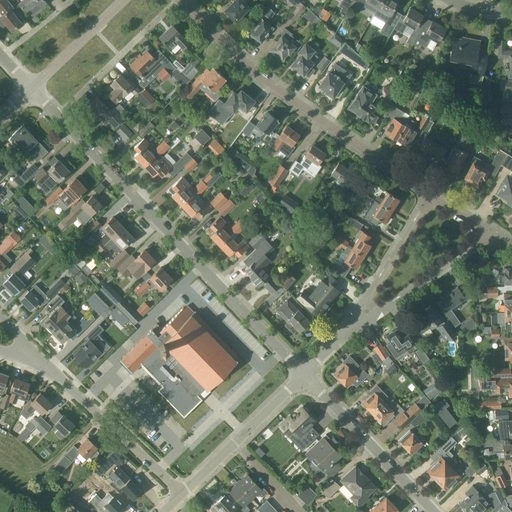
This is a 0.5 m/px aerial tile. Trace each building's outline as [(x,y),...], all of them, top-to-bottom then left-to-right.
[(0,0),(0,12),(3,15),(0,17),(0,18),(0,23),(3,27),(6,24),(11,31),(12,30),(13,32),(18,28),(16,27),(21,23),(16,16),(17,15),(12,9),(14,8),(6,0),(0,0)] [(23,0),(18,4),(25,13),(30,9),(33,13),(46,3),(43,0),(23,0)] [(235,0),(225,10),(230,15),(230,17),(232,19),(233,19),(235,20),(248,7),(243,1),(243,0),(235,0)] [(342,0),(339,6),(342,8),(338,15),(344,19),(348,12),(350,8),(354,1),(353,0),(352,0),(342,0)] [(354,0),(354,1),(368,9),(369,8),(375,11),(381,0),(354,0)] [(390,34),(393,28),(401,14),(393,10),(398,1),(395,0),(381,0),(375,11),(375,12),(387,19),(387,18),(389,20),(384,28),(388,31),(391,32),(390,34)] [(295,20),(306,7),(299,2),(288,15),(295,20)] [(269,19),(274,12),(266,6),(261,13),(269,19)] [(325,21),(330,13),(321,8),(316,16),(325,21)] [(401,14),(393,28),(402,33),(407,24),(415,28),(422,15),(409,8),(405,16),(401,14)] [(260,19),(250,32),(255,36),(255,38),(258,40),(260,40),(261,41),(266,34),(268,35),(273,28),(260,19)] [(432,21),(426,31),(421,28),(418,33),(412,44),(418,47),(420,44),(425,47),(429,49),(433,49),(445,28),(432,21)] [(182,49),(189,43),(172,25),(158,37),(170,50),(177,43),(182,49)] [(282,36),(271,49),(277,53),(277,55),(279,57),(281,57),(282,58),(287,51),(289,53),(294,46),(287,40),(292,34),(284,28),(280,33),(282,36)] [(406,42),(412,45),(412,44),(418,33),(413,30),(406,42)] [(487,50),(478,49),(480,41),(466,38),(466,40),(454,37),(449,59),(472,64),(470,73),(471,73),(469,82),(482,84),(483,75),(484,75),(487,61),(486,61),(487,50)] [(314,70),(309,66),(312,62),(307,58),(313,50),(305,44),(299,52),(301,53),(291,65),(303,74),(308,78),(314,70)] [(136,58),(130,64),(139,74),(142,77),(138,82),(144,88),(156,74),(163,81),(170,74),(182,86),(188,80),(184,76),(179,72),(183,68),(175,59),(170,64),(157,49),(151,55),(146,51),(137,59),(136,58)] [(368,64),(369,64),(352,50),(347,57),(366,70),(366,69),(365,68),(368,64)] [(321,70),(329,60),(323,56),(320,60),(318,58),(313,64),(321,70)] [(188,62),(183,68),(179,72),(184,76),(193,67),(188,62)] [(343,73),(345,70),(335,63),(329,72),(319,85),(325,90),(324,91),(327,93),(327,94),(330,97),(332,96),(333,97),(338,89),(340,90),(345,83),(349,77),(343,73)] [(184,92),(183,94),(190,100),(200,88),(215,101),(223,92),(218,88),(226,78),(214,67),(208,73),(204,70),(192,83),(190,81),(185,87),(184,87),(182,90),(184,92)] [(193,67),(184,76),(188,80),(197,70),(193,67)] [(126,80),(120,74),(110,84),(114,88),(108,95),(114,102),(121,96),(129,89),(135,95),(140,90),(128,77),(126,80)] [(405,92),(408,84),(403,82),(399,89),(405,92)] [(369,103),(375,95),(362,86),(348,107),(356,113),(355,113),(362,117),(362,119),(365,121),(366,120),(368,121),(369,120),(373,123),(377,117),(373,114),(377,108),(369,103)] [(154,99),(144,89),(136,97),(145,107),(154,99)] [(218,110),(212,117),(222,126),(233,110),(229,107),(231,103),(236,107),(238,104),(246,110),(253,100),(252,97),(250,96),(247,96),(244,93),(245,92),(245,91),(244,92),(243,93),(242,91),(242,90),(243,90),(242,89),(242,90),(241,91),(240,90),(238,94),(233,91),(222,106),(218,110)] [(390,105),(396,94),(391,91),(385,102),(390,105)] [(110,109),(106,106),(97,97),(87,107),(96,116),(95,116),(104,125),(108,122),(114,128),(123,118),(112,107),(110,109)] [(220,108),(221,106),(216,101),(206,112),(212,117),(218,110),(220,108)] [(511,103),(502,103),(501,123),(511,124),(511,103)] [(396,138),(408,118),(402,115),(404,112),(392,105),(386,117),(390,120),(384,130),(389,133),(388,134),(390,135),(389,137),(393,140),(394,137),(396,138)] [(478,108),(468,113),(469,114),(479,117),(480,115),(480,110),(479,108),(478,108)] [(456,114),(458,119),(462,121),(466,113),(458,109),(456,114)] [(259,121),(253,130),(259,135),(263,129),(266,132),(262,138),(268,142),(274,133),(270,130),(278,119),(268,111),(260,122),(259,121)] [(422,114),(416,125),(422,128),(428,117),(422,114)] [(481,121),(473,117),(470,122),(475,124),(474,126),(477,128),(481,121)] [(408,118),(396,138),(397,139),(396,141),(401,144),(402,142),(403,143),(404,142),(407,144),(410,139),(415,131),(411,128),(415,122),(408,118)] [(141,137),(153,126),(150,122),(138,133),(141,137)] [(491,134),(493,127),(488,125),(489,123),(486,122),(485,125),(486,126),(484,132),(491,134)] [(24,124),(22,125),(12,135),(12,136),(8,139),(17,149),(21,145),(26,150),(32,145),(38,150),(32,155),(37,161),(47,151),(25,128),(26,127),(24,124)] [(124,124),(116,131),(125,141),(132,133),(124,124)] [(279,135),(275,132),(274,133),(268,142),(279,151),(280,149),(288,155),(295,146),(292,144),(299,134),(298,133),(299,132),(294,128),(293,130),(287,125),(279,135)] [(201,129),(194,136),(202,144),(209,138),(201,129)] [(169,144),(178,138),(175,134),(166,139),(169,144)] [(419,144),(417,149),(418,150),(419,152),(422,154),(424,154),(431,158),(431,159),(434,161),(436,161),(437,161),(445,147),(424,136),(419,144)] [(454,145),(443,165),(444,165),(445,167),(447,168),(449,168),(450,168),(465,142),(466,140),(461,137),(456,146),(454,145)] [(141,168),(144,166),(143,165),(153,156),(145,148),(149,144),(144,138),(134,147),(138,152),(134,156),(139,161),(136,164),(140,167),(139,167),(141,168)] [(214,150),(220,144),(215,138),(209,144),(214,150)] [(163,140),(158,144),(164,150),(169,146),(163,140)] [(465,142),(450,168),(451,169),(452,171),(454,172),(456,172),(457,172),(471,146),(465,142)] [(153,149),(157,152),(160,154),(164,150),(158,144),(153,149)] [(312,144),(305,155),(300,163),(304,166),(316,174),(322,166),(318,163),(325,153),(312,144)] [(504,156),(500,166),(501,165),(511,172),(511,157),(498,148),(496,153),(504,156)] [(199,159),(203,152),(198,149),(194,155),(199,159)] [(237,158),(241,153),(236,149),(232,154),(237,158)] [(143,165),(144,166),(153,176),(158,172),(162,176),(172,167),(171,166),(160,154),(157,152),(153,156),(143,165)] [(177,172),(191,158),(186,152),(171,166),(172,167),(177,172)] [(487,170),(486,171),(494,175),(500,166),(504,156),(496,153),(492,162),(491,165),(490,164),(487,170)] [(472,163),(465,176),(470,179),(471,181),(474,182),(476,182),(477,183),(481,176),(483,177),(486,171),(487,170),(490,164),(473,156),(470,162),(472,163)] [(193,157),(184,165),(189,170),(198,162),(193,157)] [(297,176),(304,166),(300,163),(295,159),(288,170),(297,176)] [(42,168),(34,176),(40,183),(42,181),(43,183),(49,189),(58,180),(68,171),(58,160),(48,170),(49,170),(47,172),(42,168)] [(354,171),(339,162),(331,174),(330,177),(336,181),(338,178),(347,184),(354,171)] [(28,180),(39,170),(32,163),(21,173),(28,180)] [(268,181),(276,187),(287,170),(279,165),(268,181)] [(191,196),(195,192),(192,188),(181,176),(169,189),(173,193),(171,194),(181,205),(191,196)] [(360,181),(367,186),(371,181),(363,176),(360,181)] [(511,179),(506,176),(501,185),(502,186),(501,188),(500,188),(497,194),(504,199),(504,198),(507,200),(506,202),(511,205),(511,179)] [(60,195),(63,198),(58,203),(58,205),(62,209),(64,209),(69,205),(75,199),(86,188),(75,178),(65,188),(63,190),(59,186),(45,200),(49,205),(60,195)] [(203,191),(208,187),(201,179),(196,184),(200,187),(203,191)] [(250,181),(239,192),(243,195),(253,185),(250,181)] [(364,192),(367,186),(360,181),(356,187),(364,192)] [(200,187),(196,184),(192,188),(195,192),(199,195),(203,191),(200,187)] [(383,199),(380,203),(392,210),(399,199),(388,191),(383,199)] [(216,209),(226,199),(220,192),(209,203),(216,209)] [(62,220),(56,225),(62,231),(68,225),(68,226),(77,217),(79,216),(85,222),(92,216),(90,215),(101,205),(93,196),(85,202),(82,198),(70,210),(67,213),(61,219),(62,220)] [(205,201),(200,205),(191,196),(181,205),(179,207),(184,211),(186,209),(191,215),(194,212),(199,217),(210,206),(205,201)] [(335,214),(343,202),(336,197),(328,209),(335,214)] [(216,210),(222,216),(234,204),(228,198),(216,210)] [(385,221),(392,210),(380,203),(369,222),(376,226),(380,219),(385,221)] [(333,213),(325,226),(332,230),(339,217),(333,213)] [(219,245),(229,236),(220,227),(225,222),(219,216),(209,225),(214,230),(210,234),(219,245)] [(99,251),(123,228),(113,217),(102,227),(108,233),(94,246),(99,251)] [(349,223),(358,230),(362,224),(353,217),(349,223)] [(79,235),(85,241),(101,225),(96,219),(79,235)] [(235,224),(234,224),(241,231),(246,226),(239,220),(235,224)] [(237,245),(233,240),(237,236),(236,235),(241,231),(234,224),(230,229),(233,232),(229,236),(219,245),(229,255),(234,251),(239,256),(248,246),(242,240),(237,245)] [(113,238),(99,251),(103,254),(108,249),(109,250),(111,248),(117,253),(120,249),(121,250),(122,248),(133,238),(123,228),(113,238)] [(347,245),(364,255),(371,244),(366,241),(369,235),(363,231),(353,247),(348,244),(347,245)] [(254,248),(255,248),(265,238),(259,232),(248,242),(254,248)] [(0,269),(5,265),(0,259),(9,250),(10,250),(19,241),(11,233),(2,242),(2,241),(0,243),(0,269)] [(49,239),(49,238),(44,234),(38,240),(45,247),(51,241),(49,239)] [(348,244),(348,242),(338,236),(336,239),(347,245),(348,244)] [(364,255),(347,245),(336,239),(333,243),(344,250),(342,252),(341,252),(335,262),(334,262),(331,267),(345,276),(352,264),(356,267),(364,255)] [(266,240),(243,261),(248,266),(245,269),(251,276),(249,277),(259,287),(262,284),(264,286),(271,293),(280,285),(273,277),(272,279),(269,276),(270,276),(265,271),(265,270),(262,267),(266,264),(262,259),(265,256),(273,248),(266,240)] [(3,283),(14,293),(28,279),(21,273),(34,260),(28,255),(33,250),(30,248),(9,269),(13,273),(3,283)] [(122,264),(132,254),(130,255),(124,249),(114,258),(120,264),(121,263),(122,264)] [(122,264),(119,268),(125,275),(129,271),(131,273),(136,279),(145,270),(154,261),(153,260),(155,258),(147,249),(145,251),(144,250),(135,258),(132,254),(122,264)] [(507,255),(495,249),(491,256),(503,262),(507,255)] [(499,275),(499,283),(504,283),(511,282),(511,269),(511,270),(511,266),(503,267),(504,275),(499,275)] [(77,267),(71,273),(73,275),(79,269),(77,267)] [(140,297),(145,293),(151,287),(152,288),(156,285),(161,290),(172,279),(160,268),(135,292),(140,297)] [(74,279),(80,284),(86,279),(80,273),(74,279)] [(286,291),(295,279),(289,274),(280,285),(284,289),(286,291)] [(329,275),(323,283),(320,280),(307,295),(302,290),(296,298),(317,316),(338,290),(333,286),(337,281),(329,275)] [(121,298),(107,283),(110,280),(107,276),(104,280),(98,286),(115,304),(121,298)] [(60,278),(44,294),(49,299),(65,284),(60,278)] [(61,293),(68,286),(66,284),(58,290),(61,293)] [(35,285),(20,299),(30,310),(39,301),(43,305),(49,299),(44,294),(40,289),(35,285)] [(269,304),(284,289),(280,285),(271,293),(265,299),(269,304)] [(442,300),(438,303),(441,307),(450,321),(454,327),(460,323),(456,317),(450,308),(461,300),(462,302),(470,296),(465,290),(462,293),(457,287),(441,298),(442,300)] [(114,304),(98,288),(85,301),(98,315),(104,309),(106,312),(114,304)] [(504,312),(511,311),(511,297),(509,297),(509,293),(503,293),(504,312)] [(47,326),(53,332),(66,319),(69,315),(59,306),(64,301),(57,294),(44,308),(51,315),(49,316),(47,314),(40,322),(45,328),(47,326)] [(134,307),(124,297),(116,304),(134,323),(142,316),(134,307)] [(285,321),(287,319),(299,331),(309,322),(287,299),(275,310),(285,321)] [(139,307),(136,309),(142,315),(147,309),(142,304),(139,307)] [(446,321),(444,322),(442,320),(443,319),(439,313),(437,314),(431,305),(420,313),(423,318),(415,324),(421,333),(430,327),(430,328),(434,325),(445,342),(456,335),(446,321)] [(121,358),(119,360),(132,373),(140,365),(141,364),(145,367),(143,368),(144,369),(145,368),(152,374),(150,376),(151,376),(152,375),(157,380),(156,381),(156,382),(158,381),(162,385),(157,390),(158,391),(158,390),(163,395),(162,395),(163,396),(164,396),(168,400),(168,401),(169,401),(173,406),(174,407),(174,406),(179,411),(178,412),(179,412),(183,416),(187,412),(188,412),(189,412),(188,411),(192,408),(193,407),(192,407),(196,404),(197,403),(200,399),(201,400),(202,399),(197,394),(205,387),(206,389),(214,381),(216,384),(217,383),(215,381),(218,377),(220,380),(226,374),(224,372),(227,369),(229,371),(230,370),(228,368),(235,361),(232,358),(237,354),(195,311),(194,312),(187,306),(184,309),(183,308),(162,329),(157,324),(121,359),(121,358)] [(128,319),(116,307),(112,310),(115,313),(113,315),(122,325),(128,319)] [(496,325),(500,325),(500,330),(510,330),(511,330),(511,311),(504,312),(496,312),(496,325)] [(53,332),(51,333),(59,341),(61,340),(63,342),(69,336),(70,338),(73,335),(75,337),(89,324),(82,317),(78,321),(72,315),(72,314),(72,313),(71,314),(70,316),(66,319),(53,332)] [(476,323),(464,331),(464,334),(476,333),(476,323)] [(87,342),(74,355),(85,366),(92,360),(94,363),(100,357),(98,354),(103,349),(94,341),(99,336),(100,336),(98,334),(104,329),(99,324),(83,339),(87,342)] [(392,341),(386,345),(392,353),(396,359),(408,350),(407,348),(414,342),(401,326),(388,335),(392,341)] [(503,337),(504,339),(505,358),(509,358),(510,362),(511,361),(511,338),(511,336),(503,337)] [(372,348),(381,361),(388,356),(379,343),(372,348)] [(416,349),(415,353),(423,364),(430,359),(421,346),(416,349)] [(344,363),(334,374),(335,375),(335,376),(337,379),(338,379),(342,382),(342,384),(344,386),(346,386),(347,387),(352,382),(356,386),(367,375),(363,371),(359,375),(353,369),(354,369),(357,365),(348,356),(343,362),(344,363)] [(392,365),(385,372),(390,377),(397,370),(392,365)] [(480,367),(469,367),(470,389),(494,388),(494,391),(503,391),(503,387),(508,387),(508,396),(511,395),(511,376),(510,377),(507,377),(491,377),(490,377),(486,378),(486,369),(480,369),(480,367)] [(510,367),(490,368),(491,377),(507,377),(510,377),(510,367)] [(4,395),(0,406),(0,407),(7,410),(10,402),(16,404),(18,398),(27,401),(30,393),(26,392),(29,383),(27,382),(27,381),(22,379),(22,380),(15,378),(11,390),(12,391),(10,395),(5,393),(5,395),(4,395)] [(429,387),(423,390),(429,399),(443,390),(438,383),(430,389),(429,387)] [(372,394),(363,403),(367,408),(367,410),(370,413),(372,413),(373,414),(385,402),(389,398),(377,385),(370,392),(372,394)] [(23,406),(24,407),(19,413),(26,419),(31,414),(37,408),(42,413),(51,403),(40,393),(32,401),(30,399),(23,406)] [(385,402),(373,414),(373,416),(376,419),(379,420),(383,425),(393,415),(394,414),(396,417),(403,411),(400,408),(399,409),(389,398),(385,402)] [(444,398),(433,407),(449,427),(456,421),(445,407),(449,405),(444,398)] [(499,400),(485,401),(486,409),(500,408),(499,400)] [(396,417),(393,420),(402,429),(409,422),(419,412),(422,410),(423,408),(418,403),(417,404),(415,403),(406,411),(405,413),(403,411),(396,417)] [(151,439),(166,453),(185,434),(170,419),(173,416),(162,405),(155,413),(166,424),(151,439)] [(289,418),(280,426),(287,434),(290,432),(296,438),(310,425),(314,421),(301,408),(290,419),(289,418)] [(507,410),(488,411),(489,419),(494,418),(494,419),(508,418),(507,410)] [(55,424),(49,430),(63,442),(70,434),(68,432),(74,425),(63,415),(62,415),(58,411),(51,419),(55,423),(55,424)] [(419,412),(409,422),(413,427),(424,417),(419,412)] [(276,413),(270,419),(277,426),(282,421),(276,413)] [(26,427),(16,437),(19,439),(21,441),(21,440),(22,441),(35,427),(43,419),(38,415),(35,418),(33,416),(24,425),(26,427)] [(51,427),(43,419),(35,427),(43,435),(51,427)] [(511,419),(499,421),(500,439),(511,437),(511,419)] [(401,446),(404,446),(407,449),(406,451),(409,453),(411,453),(412,454),(423,443),(410,430),(399,440),(399,441),(399,443),(401,446)] [(323,437),(309,450),(304,454),(310,461),(310,460),(316,465),(319,461),(326,468),(324,470),(329,476),(340,466),(335,461),(341,456),(334,449),(339,444),(333,437),(330,439),(326,434),(323,437)] [(437,480),(450,466),(446,462),(450,459),(449,458),(453,455),(448,450),(456,442),(451,437),(430,457),(435,463),(428,470),(437,480)] [(88,438),(78,449),(74,445),(54,467),(61,473),(80,452),(87,459),(88,458),(91,460),(98,452),(96,450),(98,447),(88,438)] [(511,442),(509,443),(509,438),(503,439),(492,440),(493,453),(504,452),(505,457),(511,455),(511,442)] [(103,472),(115,460),(108,454),(96,466),(92,469),(99,476),(103,472)] [(476,469),(474,470),(479,475),(489,466),(487,461),(483,464),(482,463),(476,469)] [(468,476),(476,469),(471,464),(463,471),(468,476)] [(369,498),(367,496),(376,487),(356,465),(342,478),(346,481),(343,483),(356,497),(353,500),(359,507),(369,498)] [(450,466),(437,480),(446,489),(459,476),(460,476),(463,473),(458,467),(455,471),(450,466)] [(118,467),(110,475),(115,480),(113,482),(119,488),(121,486),(121,487),(133,499),(134,500),(139,495),(138,494),(142,491),(129,478),(118,467)] [(499,468),(492,471),(497,482),(505,479),(499,468)] [(92,469),(81,480),(85,484),(89,479),(96,487),(104,480),(99,476),(92,469)] [(238,482),(254,499),(260,493),(263,496),(268,492),(263,488),(261,490),(247,474),(238,482)] [(327,498),(339,486),(330,478),(319,490),(327,498)] [(505,479),(497,482),(500,488),(507,484),(505,479)] [(238,482),(229,490),(244,506),(241,509),(244,511),(246,511),(249,509),(246,506),(254,499),(238,482)] [(316,495),(307,485),(297,495),(307,506),(316,495)] [(479,511),(489,504),(484,498),(473,485),(465,493),(467,495),(461,501),(459,503),(462,506),(463,507),(463,510),(464,511),(467,511),(479,511)] [(489,493),(495,504),(504,499),(498,488),(489,493)] [(94,493),(88,499),(99,511),(120,511),(124,509),(113,497),(112,497),(108,493),(101,501),(94,493)] [(225,495),(215,504),(222,511),(243,511),(238,506),(236,507),(225,495)] [(84,511),(87,509),(71,496),(64,506),(71,511),(84,511)] [(393,511),(397,509),(386,497),(377,505),(372,509),(368,511),(364,511),(365,511),(364,511),(393,511)] [(263,511),(271,504),(267,500),(257,509),(260,511),(263,511)] [(503,502),(492,511),(510,511),(511,511),(503,502)]
